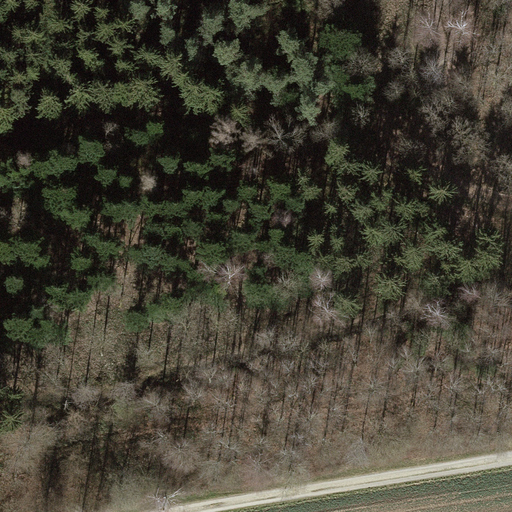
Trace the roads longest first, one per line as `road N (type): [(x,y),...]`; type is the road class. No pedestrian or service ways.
road 1 (track): [(511,456),(176,511)]
road 2 (track): [(511,206),(253,112)]
